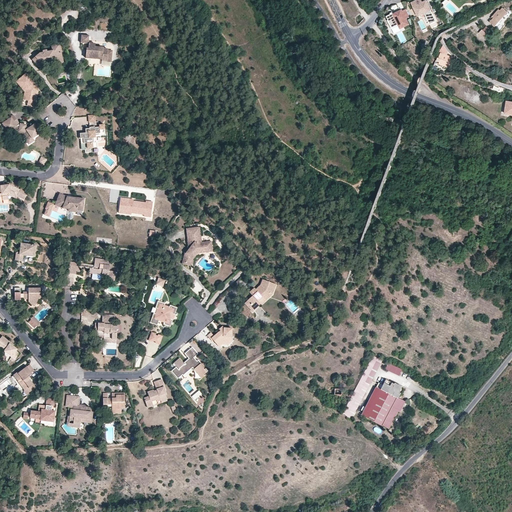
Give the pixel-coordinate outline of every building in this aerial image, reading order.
[(420,0),(417,0),(410,4),(417,18),(424,14),(430,25),(436,22),(425,1),(422,3),(420,0)] [(508,12),(503,8),(500,10),(499,9),(493,16),(494,17),(490,22),(495,27),(508,12)] [(402,10),(387,18),(392,29),(398,26),(400,30),(409,26),(406,20),(410,18),(406,11),(403,12),(402,10)] [(482,30),(479,34),(485,38),(488,35),(488,34),(489,32),(489,31),(490,29),(486,26),(483,30),(482,30)] [(100,61),(111,62),(112,51),(107,51),(108,49),(103,49),(103,48),(95,47),(95,44),(89,44),(89,36),(81,35),(81,43),(85,43),(87,43),(86,49),(84,48),(84,58),(100,59),(100,61)] [(62,57),(59,44),(54,45),(55,49),(52,50),(47,52),(47,50),(43,51),(43,54),(42,55),(40,53),(33,59),(39,66),(42,63),(43,62),(44,62),(44,60),(49,59),(49,62),(55,60),(55,59),(62,57)] [(448,52),(443,45),(440,51),(447,54),(448,52)] [(453,57),(441,53),(438,61),(440,62),(439,64),(448,67),(450,66),(451,64),(452,65),(453,62),(452,61),(453,57)] [(39,90),(33,84),(35,82),(26,73),(18,79),(28,91),(26,100),(28,100),(27,106),(35,107),(39,90)] [(26,100),(28,91),(18,79),(16,81),(25,92),(23,99),(26,100)] [(36,131),(39,129),(36,124),(31,127),(27,126),(25,128),(21,127),(20,125),(19,125),(19,122),(15,116),(12,115),(10,117),(11,118),(5,122),(4,126),(7,130),(11,130),(13,129),(14,128),(16,130),(15,131),(14,135),(16,138),(26,139),(30,137),(32,137),(32,138),(33,138),(38,134),(36,131)] [(95,121),(90,121),(90,126),(89,126),(90,128),(90,132),(86,132),(79,133),(79,138),(81,138),(81,143),(87,143),(87,147),(85,147),(85,149),(86,152),(91,151),(91,147),(95,147),(94,142),(94,137),(95,137),(95,134),(101,134),(101,133),(105,133),(105,128),(104,128),(104,124),(100,124),(100,126),(95,127),(95,121)] [(17,196),(24,200),(28,192),(21,188),(20,190),(9,184),(5,185),(0,186),(0,185),(0,196),(2,196),(7,196),(8,195),(14,198),(16,197),(17,196)] [(60,203),(63,196),(59,194),(55,206),(63,209),(64,205),(60,203)] [(84,199),(67,197),(63,196),(60,203),(64,205),(63,209),(69,209),(69,211),(73,212),(78,212),(78,210),(83,210),(84,199)] [(133,199),(120,197),(118,213),(131,214),(131,213),(144,214),(143,216),(151,217),(152,201),(146,200),(146,202),(133,200),(133,199)] [(51,212),(53,205),(48,203),(46,210),(47,210),(45,216),(47,217),(49,211),(51,212)] [(209,247),(210,252),(212,252),(211,241),(205,242),(205,244),(202,244),(202,242),(200,243),(199,237),(201,237),(200,227),(193,228),(193,237),(189,238),(190,245),(191,247),(189,249),(188,249),(184,254),(184,255),(182,262),(190,264),(191,259),(198,252),(199,253),(202,253),(202,248),(209,247)] [(31,253),(35,254),(36,246),(21,243),(20,253),(16,252),(15,260),(22,261),(23,255),(31,256),(31,253)] [(110,280),(114,280),(116,272),(109,271),(110,261),(95,258),(94,265),(93,269),(90,268),(89,273),(102,275),(101,278),(107,279),(110,280)] [(76,266),(77,263),(70,262),(68,273),(75,274),(76,271),(80,272),(80,267),(76,266)] [(165,280),(159,278),(157,284),(163,287),(165,280)] [(245,303),(253,312),(261,304),(258,301),(268,292),(273,294),(276,284),(262,279),(261,286),(256,290),(255,288),(252,291),(254,292),(251,295),(252,296),(245,303)] [(23,299),(23,295),(20,295),(20,289),(14,289),(14,301),(20,301),(20,299),(23,299)] [(23,299),(28,299),(28,303),(31,306),(35,306),(38,304),(38,302),(39,303),(43,299),(44,297),(41,294),(40,294),(40,289),(28,289),(28,293),(23,293),(23,295),(23,299)] [(258,301),(261,304),(273,294),(268,292),(258,301)] [(164,324),(171,327),(173,320),(171,319),(172,314),(175,315),(177,308),(170,305),(169,308),(165,306),(165,304),(158,301),(156,308),(159,309),(157,314),(154,313),(151,323),(158,325),(160,320),(165,322),(164,324)] [(112,339),(116,339),(117,333),(116,333),(117,330),(118,330),(119,325),(111,325),(111,320),(115,321),(115,315),(102,315),(102,320),(108,320),(107,324),(105,324),(105,323),(102,323),(95,323),(95,329),(98,329),(98,334),(104,335),(104,338),(112,338),(112,339)] [(31,320),(37,326),(40,324),(33,317),(31,320)] [(37,326),(31,320),(29,323),(35,329),(37,326)] [(215,340),(220,347),(224,343),(228,344),(231,341),(232,337),(233,337),(233,329),(225,329),(223,327),(220,330),(222,332),(220,333),(219,332),(215,337),(212,333),(208,336),(213,342),(215,340)] [(16,351),(18,350),(13,346),(9,344),(11,342),(2,336),(0,339),(0,348),(11,357),(10,359),(13,362),(15,359),(15,360),(20,354),(16,351)] [(204,375),(209,371),(199,360),(198,362),(195,358),(199,355),(193,348),(186,354),(190,359),(185,362),(187,364),(186,365),(180,359),(175,363),(180,370),(180,371),(177,367),(172,372),(178,379),(183,375),(184,376),(193,368),(199,375),(202,373),(204,375)] [(343,414),(349,419),(381,360),(373,356),(365,372),(355,391),(343,414)] [(399,376),(402,370),(388,363),(385,370),(399,376)] [(25,383),(22,386),(25,390),(23,391),(27,396),(37,389),(30,380),(29,376),(33,374),(32,373),(35,371),(30,364),(27,367),(26,365),(14,375),(18,381),(22,378),(25,383)] [(209,371),(204,375),(202,373),(199,375),(204,380),(206,378),(206,377),(210,373),(209,371)] [(162,403),(167,401),(165,395),(166,394),(165,390),(162,380),(155,383),(158,392),(159,393),(155,394),(155,393),(154,390),(148,393),(149,396),(144,398),(147,406),(152,404),(151,402),(157,400),(157,402),(161,401),(162,403)] [(399,385),(395,383),(395,384),(386,380),(381,390),(376,387),(361,415),(383,426),(389,429),(398,411),(400,412),(405,402),(399,399),(402,394),(400,393),(403,387),(399,385)] [(202,394),(199,390),(192,396),(195,399),(202,394)] [(112,409),(121,409),(121,408),(125,408),(125,395),(116,395),(116,398),(112,398),(108,398),(108,400),(103,401),(103,410),(108,409),(108,405),(112,405),(112,409)] [(84,419),(84,422),(90,422),(90,419),(89,419),(90,417),(89,417),(89,413),(90,413),(90,412),(91,412),(91,409),(86,408),(86,409),(82,408),(83,407),(78,407),(78,403),(75,403),(76,397),(68,396),(67,403),(72,404),(71,406),(74,406),(73,411),(72,411),(71,416),(70,415),(69,421),(74,421),(74,423),(80,424),(80,421),(81,418),(81,416),(84,417),(84,419)] [(41,419),(41,421),(54,422),(55,411),(51,411),(52,406),(54,407),(55,399),(47,398),(46,410),(41,410),(41,412),(31,411),(31,413),(24,413),(23,419),(28,419),(28,415),(30,415),(30,418),(35,419),(41,419)]
